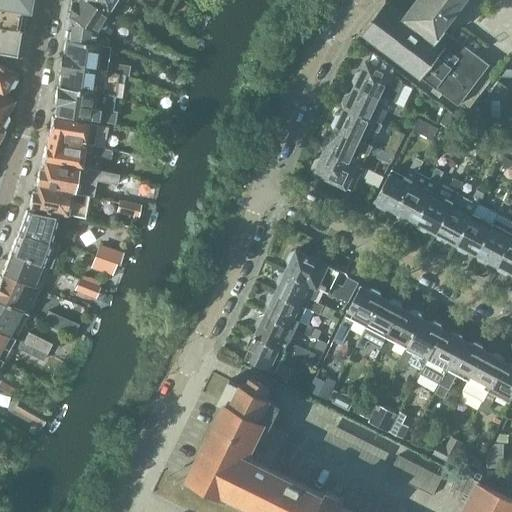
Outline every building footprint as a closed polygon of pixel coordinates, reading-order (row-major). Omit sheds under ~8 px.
[(0,0),(0,52),(18,56),(27,0),(0,0)] [(76,0),(76,1),(71,1),(68,16),(96,32),(111,38),(123,23),(114,17),(113,17),(111,15),(87,0),(76,0)] [(87,0),(111,15),(121,0),(87,0)] [(362,34),(422,79),(459,107),(490,65),(444,31),(467,0),(418,0),(405,17),(386,3),(362,34)] [(64,40),(65,40),(94,44),(103,46),(109,46),(111,38),(96,32),(68,16),(64,40)] [(140,33),(131,28),(128,32),(137,38),(140,33)] [(108,47),(103,46),(94,44),(65,40),(62,56),(61,55),(60,63),(96,69),(122,74),(124,65),(111,63),(111,64),(106,63),(108,47)] [(125,75),(122,74),(96,69),(60,63),(59,71),(60,71),(58,86),(93,92),(113,97),(116,81),(123,82),(125,75)] [(388,99),(404,107),(413,88),(402,83),(404,80),(368,63),(363,72),(362,72),(358,73),(354,81),(356,84),(357,85),(388,100),(388,99)] [(0,95),(2,96),(14,73),(0,65),(0,95)] [(511,69),(506,69),(501,78),(511,77),(511,69)] [(388,100),(357,85),(353,95),(351,94),(348,95),(344,102),(345,106),(378,122),(384,108),(401,116),(405,108),(404,107),(388,99),(388,100)] [(93,92),(58,86),(56,86),(54,104),(55,104),(53,113),(113,123),(115,112),(111,111),(113,98),(93,92)] [(498,86),(490,86),(479,101),(491,100),(498,100),(498,86)] [(0,128),(1,129),(2,127),(6,118),(5,114),(12,101),(2,96),(0,95),(0,128)] [(491,100),(479,101),(474,101),(461,120),(468,125),(495,125),(508,125),(508,121),(508,118),(491,118),(491,100)] [(378,122),(347,107),(343,116),(341,115),(338,116),(334,124),(336,127),(337,128),(373,145),(383,124),(378,122)] [(49,132),(47,139),(92,146),(106,149),(111,150),(114,140),(94,136),(96,123),(51,116),(48,132),(49,132)] [(468,125),(462,135),(475,142),(480,133),(468,125)] [(495,125),(468,125),(480,133),(492,141),(495,125)] [(326,151),(362,168),(363,167),(368,155),(375,158),(375,157),(391,164),(395,155),(373,145),(337,128),(333,137),(332,136),(328,138),(324,145),(325,150),(326,151)] [(41,161),(43,161),(86,168),(89,168),(91,154),(105,156),(106,149),(92,146),(47,139),(46,146),(45,145),(41,161)] [(362,168),(326,151),(322,160),(320,159),(317,160),(314,167),(315,171),(317,171),(316,173),(354,191),(364,168),(363,167),(362,168)] [(389,207),(396,211),(412,182),(417,171),(423,161),(416,157),(405,178),(392,171),(376,201),(378,201),(378,204),(386,208),(389,207)] [(36,185),(79,194),(81,194),(84,178),(116,185),(118,175),(86,168),(43,161),(41,170),(38,171),(36,185)] [(417,171),(412,182),(396,211),(397,212),(398,214),(406,219),(408,218),(417,222),(438,182),(443,172),(436,168),(431,178),(417,171)] [(458,193),(438,182),(417,222),(418,225),(426,229),(429,228),(437,233),(452,203),(458,193)] [(79,194),(36,185),(35,192),(32,194),(29,207),(74,217),(79,194)] [(141,205),(119,200),(116,213),(138,217),(141,205)] [(473,214),(452,203),(437,233),(438,233),(438,236),(446,240),(449,239),(457,243),(473,214)] [(469,250),(477,254),(493,225),(499,214),(478,203),(473,214),(457,243),(458,244),(459,247),(467,251),(469,250)] [(26,210),(20,227),(59,242),(61,242),(61,244),(78,250),(79,249),(80,250),(82,243),(79,241),(73,241),(75,232),(63,229),(66,219),(26,210)] [(499,214),(493,225),(477,254),(478,254),(479,257),(487,261),(489,260),(498,265),(511,238),(511,220),(511,221),(499,214)] [(56,245),(18,231),(10,252),(48,267),(56,245)] [(511,238),(498,265),(499,265),(499,268),(507,272),(510,271),(511,272),(511,238)] [(287,272),(324,290),(329,293),(340,270),(297,250),(296,252),(292,253),(289,260),(291,264),(287,272)] [(10,252),(2,273),(39,289),(48,267),(10,252)] [(277,293),(314,311),(313,311),(320,315),(324,306),(317,303),(324,290),(287,272),(286,273),(282,275),(278,281),(280,286),(277,293)] [(0,301),(27,315),(38,292),(0,276),(0,301)] [(334,295),(349,302),(359,284),(349,278),(344,288),(339,285),(334,295)] [(75,294),(48,284),(46,293),(64,299),(74,303),(75,294)] [(368,289),(361,286),(333,340),(342,345),(355,320),(367,326),(382,297),(380,293),(372,289),(368,289)] [(64,299),(46,293),(44,300),(56,304),(61,305),(64,299)] [(266,315),(296,329),(310,336),(311,334),(314,328),(307,325),(313,311),(314,311),(277,293),(276,294),(272,295),(268,302),(270,307),(266,315)] [(369,341),(381,348),(387,337),(403,308),(402,308),(401,304),(394,300),(390,301),(382,297),(367,326),(357,346),(365,348),(369,341)] [(0,327),(16,336),(27,315),(0,301),(0,327)] [(396,341),(408,348),(423,319),(423,318),(422,315),(413,310),(409,311),(403,308),(387,337),(381,348),(381,349),(389,354),(396,341)] [(256,336),(286,350),(286,351),(300,357),(300,356),(304,349),(290,342),(296,329),(266,315),(266,316),(261,317),(258,324),(260,329),(256,336)] [(443,329),(442,326),(434,321),(430,322),(423,319),(408,348),(399,364),(406,368),(409,362),(422,369),(443,329)] [(322,332),(314,328),(311,334),(319,338),(322,332)] [(422,369),(420,374),(440,384),(445,376),(448,369),(464,340),(463,340),(462,336),(454,332),(450,333),(443,329),(422,369)] [(0,331),(0,359),(3,361),(14,339),(0,331)] [(28,333),(23,341),(38,348),(48,354),(53,345),(28,333)] [(286,351),(286,350),(256,336),(256,337),(251,338),(247,346),(249,352),(246,358),(289,379),(293,370),(279,364),(286,351)] [(23,341),(21,340),(18,345),(34,354),(38,348),(23,341)] [(464,340),(448,369),(469,380),(484,351),(483,351),(483,347),(475,343),(470,344),(464,340)] [(312,353),(304,349),(300,356),(309,360),(312,353)] [(484,351),(469,380),(463,391),(484,401),(505,362),(504,361),(503,358),(495,353),(490,354),(484,351)] [(484,401),(479,410),(487,414),(497,395),(510,402),(511,398),(511,365),(505,362),(484,401)] [(438,389),(445,392),(452,379),(445,376),(440,384),(438,389)] [(1,381),(0,382),(0,389),(10,395),(14,389),(1,381)] [(511,511),(511,499),(460,474),(453,488),(471,497),(463,511),(350,511),(340,506),(341,504),(342,505),(344,500),(341,498),(346,487),(336,482),(331,493),(327,491),(324,496),(271,470),(275,462),(289,435),(270,426),(280,406),(269,401),(270,399),(242,385),(241,387),(230,381),(220,402),(226,404),(189,478),(228,498),(229,496),(242,503),(243,502),(263,511),(511,511)] [(369,421),(376,407),(366,401),(358,415),(369,421)] [(35,425),(40,415),(20,403),(14,412),(35,425)] [(399,414),(378,403),(376,407),(369,421),(389,431),(399,414)] [(402,481),(420,490),(433,497),(442,478),(399,456),(390,475),(402,481)]
